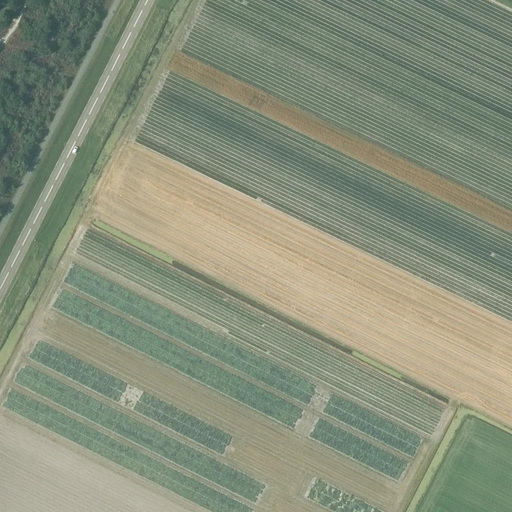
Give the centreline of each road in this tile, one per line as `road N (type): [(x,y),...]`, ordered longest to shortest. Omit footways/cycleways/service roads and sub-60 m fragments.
road 1 (track): [(0,385),(194,0)]
road 2 (secondary): [(0,287),(147,0)]
